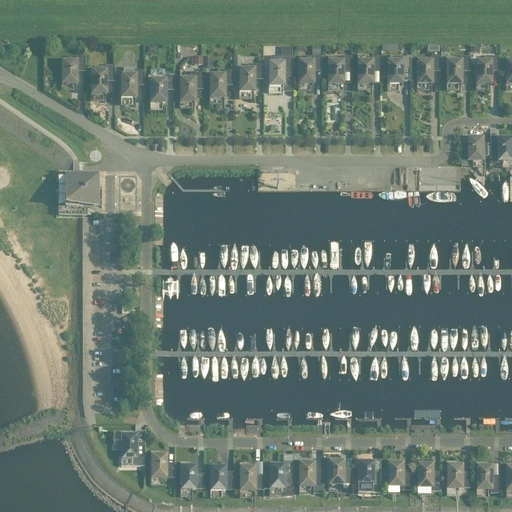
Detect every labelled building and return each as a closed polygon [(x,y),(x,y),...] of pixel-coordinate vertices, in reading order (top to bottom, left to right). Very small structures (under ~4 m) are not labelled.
[(186,50),(186,57),(196,57),(196,60),(203,60),(203,50),(186,50)] [(84,71),(84,56),(69,56),(69,62),(63,62),(63,83),(76,83),(76,71),(84,71)] [(321,56),(300,56),(300,83),(313,83),(313,71),(321,71),(321,56)] [(330,83),(342,83),(342,71),(351,71),(351,56),(336,56),(336,62),(330,62),(330,83)] [(380,71),(380,56),(365,56),(365,62),(359,62),(359,83),(372,83),(372,71),(380,71)] [(389,83),(401,83),(401,71),(410,71),(410,56),(401,56),(401,62),(389,62),(389,83)] [(440,71),(440,56),(430,56),(430,62),(418,62),(418,83),(431,83),(431,71),(440,71)] [(448,83),(461,83),(461,71),(469,71),(469,56),(460,56),(460,62),(448,62),(448,83)] [(477,83),(490,83),(490,71),(499,71),(499,56),(484,56),(484,62),(477,62),(477,83)] [(270,85),(283,85),(283,79),(292,79),(292,58),(270,58),(270,85)] [(241,91),(253,91),(253,79),(262,79),(262,64),(247,64),(247,70),(241,70),(241,91)] [(93,93),(105,93),(105,81),(114,81),(114,66),(105,66),(105,72),(93,72),(93,93)] [(122,97),(135,97),(135,85),(144,85),(144,70),(135,70),(135,68),(123,68),(123,76),(122,76),(122,97)] [(152,102),(165,102),(165,90),(173,90),(173,75),(164,75),(164,69),(150,69),(150,81),(152,81),(152,102)] [(211,97),(224,97),(224,85),(232,85),(232,70),(217,70),(217,76),(211,76),(211,97)] [(181,101),(194,101),(194,89),(203,89),(203,72),(184,72),(184,80),(181,80),(181,101)] [(460,143),(460,160),(482,160),(482,139),(469,139),(469,143),(460,143)] [(495,163),(495,161),(511,161),(511,140),(499,139),(499,146),(490,146),(490,163),(495,163)] [(75,176),(71,176),(67,176),(67,206),(97,206),(97,199),(86,199),(86,189),(82,189),(82,176),(75,176)] [(86,199),(97,199),(97,176),(82,176),(82,189),(86,189),(86,199)] [(135,436),(123,436),(123,457),(120,457),(120,466),(144,466),(144,443),(135,443),(135,436)] [(165,463),(165,456),(152,456),(152,478),(174,478),(174,463),(165,463)] [(351,469),(343,469),(343,462),(330,462),(330,484),(351,484),(351,469)] [(499,493),(499,462),(490,462),(490,467),(478,467),(478,489),(478,493),(485,493),(485,489),(490,489),(490,493),(499,493)] [(372,463),(360,463),(360,484),(358,484),(358,492),(381,493),(381,470),(372,470),(372,463)] [(322,471),(313,471),(313,464),(300,464),(300,486),(313,486),(313,493),(322,493),(322,471)] [(401,490),(410,490),(411,471),(402,471),(402,464),(389,464),(389,486),(401,486),(401,490)] [(431,491),(440,491),(440,472),(431,472),(431,465),(419,465),(419,487),(431,487),(431,491)] [(292,495),(292,488),(292,473),(283,473),(283,466),(271,466),(271,488),(273,488),(273,491),(281,491),(281,488),(283,488),(283,495),(292,495)] [(470,473),(461,473),(461,466),(448,466),(448,488),(470,488),(470,473)] [(195,474),(195,467),(182,467),(182,489),(203,489),(203,474),(195,474)] [(224,472),(224,468),(212,468),(212,490),(233,490),(233,472),(224,472)] [(262,475),(254,475),(254,468),(241,468),(241,490),(262,490),(262,475)]
